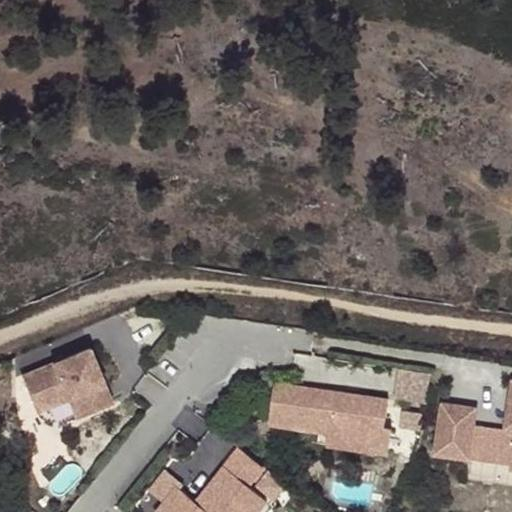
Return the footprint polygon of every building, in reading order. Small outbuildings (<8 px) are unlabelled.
[(90,345),(21,373),(34,404),(66,390),(69,397),(75,395),(83,414),(114,401),(90,345)] [(279,387),(273,430),(333,439),(380,446),(382,434),(388,435),(392,412),(349,405),(350,398),(279,387)] [(466,406),(444,404),(438,455),(511,463),(511,388),(507,428),(476,425),(478,413),(465,411),(466,406)] [(66,390),(34,404),(37,410),(69,397),(66,390)] [(75,395),(69,397),(77,417),(83,414),(75,395)] [(393,405),(350,398),(349,405),(392,412),(393,405)] [(382,434),(380,446),(333,439),(331,451),(387,460),(391,435),(388,435),(382,434)] [(281,484),(238,449),(194,504),(175,489),(157,511),(245,511),(258,496),(266,502),(281,484)]
